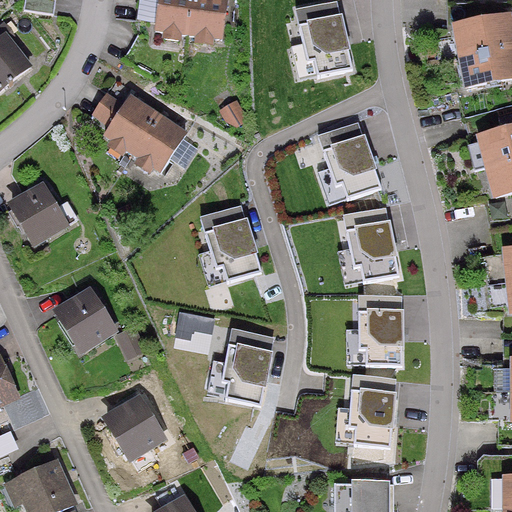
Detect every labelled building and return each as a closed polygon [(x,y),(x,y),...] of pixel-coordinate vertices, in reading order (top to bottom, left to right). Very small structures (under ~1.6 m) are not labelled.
[(52,18),(54,3),(37,0),(23,0),(22,13),(52,18)] [(158,0),(154,34),(187,38),(192,0),(158,0)] [(225,0),(192,0),(187,38),(220,43),(225,0)] [(337,15),(288,26),(298,69),(307,66),(310,79),(350,70),(337,15)] [(461,60),(510,51),(505,21),(455,31),(461,60)] [(166,54),(140,39),(125,65),(151,80),(166,54)] [(9,85),(27,70),(3,40),(0,41),(0,92),(6,87),(8,89),(11,87),(9,85)] [(511,81),(511,60),(510,51),(461,60),(467,90),(511,81)] [(103,139),(131,158),(156,120),(128,102),(103,139)] [(235,128),(239,125),(239,115),(234,107),(221,114),(226,123),(235,128)] [(184,138),(156,120),(131,158),(158,176),(184,138)] [(511,132),(480,141),(488,171),(511,164),(511,132)] [(359,137),(312,154),(324,188),(336,184),(343,204),(378,192),(359,137)] [(511,195),(511,164),(488,171),(495,200),(511,195)] [(62,228),(41,192),(10,211),(32,246),(62,228)] [(389,219),(339,227),(345,263),(358,261),(361,282),(398,277),(389,219)] [(257,272),(242,222),(205,233),(216,269),(221,267),(225,282),(257,272)] [(111,334),(88,297),(56,317),(79,354),(111,334)] [(404,310),(354,309),(353,345),(365,346),(365,367),(402,368),(404,310)] [(127,361),(142,353),(136,339),(120,346),(127,361)] [(268,356),(228,349),(221,384),(227,385),(225,400),(258,407),(268,356)] [(0,406),(13,400),(0,370),(0,406)] [(403,394),(354,387),(349,424),(361,425),(358,446),(395,451),(403,394)] [(160,441),(137,405),(105,424),(128,461),(160,441)] [(27,511),(63,511),(71,508),(52,466),(14,483),(27,511)] [(384,511),(384,487),(331,488),(331,511),(384,511)] [(186,511),(172,489),(153,500),(160,511),(186,511)]
